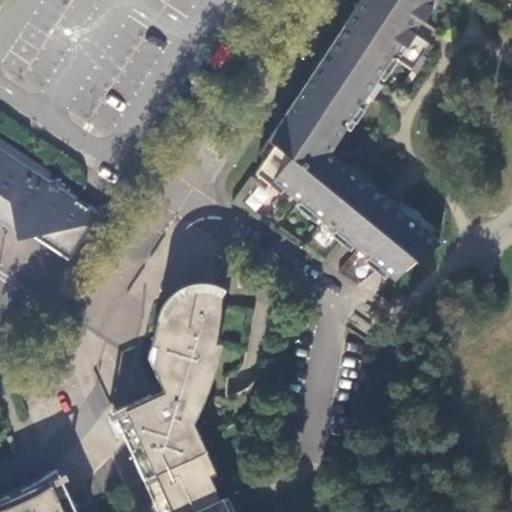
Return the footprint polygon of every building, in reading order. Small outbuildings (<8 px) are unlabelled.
[(362,0),(345,27),(351,31),(371,0),(362,0)] [(511,0),(371,0),(351,31),(393,58),(401,47),(405,49),(413,36),(410,34),(433,0),(511,0)] [(351,31),(345,27),(294,104),(300,108),(351,31)] [(398,62),(393,58),(351,31),(300,108),(294,104),(285,117),(290,121),(284,130),(279,127),(259,158),(263,162),(258,171),(276,186),(281,180),(303,199),(298,205),(312,216),(316,211),(339,230),(335,235),(348,246),(353,241),(373,257),(369,263),(379,272),(385,267),(429,232),(396,205),(398,204),(385,194),(383,194),(331,150),(351,122),(356,125),(365,111),(360,108),(368,97),(373,100),(382,86),(377,83),(384,72),(389,75),(398,62)] [(414,72),(420,76),(429,63),(423,59),(414,72)] [(413,87),(420,76),(414,72),(407,83),(413,87)] [(290,121),(285,117),(279,127),(284,130),(290,121)] [(0,137),(0,146),(50,179),(57,177),(59,175),(0,137)] [(73,254),(95,221),(100,214),(58,185),(58,181),(57,177),(50,179),(0,146),(0,207),(37,232),(73,254)] [(257,213),(277,191),(263,180),(244,202),(257,213)] [(58,185),(100,214),(95,221),(110,217),(58,181),(58,185)] [(0,222),(14,231),(15,238),(37,232),(0,207),(0,222)] [(385,267),(398,279),(442,243),(429,232),(385,267)] [(210,295),(222,298),(225,293),(214,289),(200,287),(181,291),(170,300),(167,305),(171,309),(183,300),(190,297),(201,294),(210,295)] [(211,365),(222,298),(210,295),(201,294),(190,297),(183,300),(171,309),(167,305),(162,313),(157,336),(153,351),(160,351),(154,370),(163,391),(165,396),(153,401),(151,396),(125,409),(171,511),(198,511),(221,502),(201,458),(207,455),(191,420),(211,365)] [(171,511),(125,409),(114,413),(125,437),(159,511),(171,511)] [(64,511),(76,511),(70,497),(58,470),(30,487),(34,500),(55,491),(64,511)] [(64,511),(55,491),(34,500),(17,507),(0,511),(64,511)] [(244,511),(236,495),(228,499),(233,511),(244,511)] [(0,503),(0,502),(0,511),(17,507),(15,499),(0,503)] [(233,511),(228,499),(221,502),(198,511),(233,511)]
